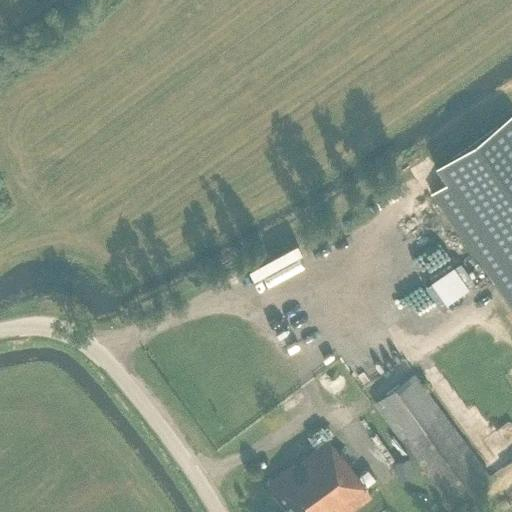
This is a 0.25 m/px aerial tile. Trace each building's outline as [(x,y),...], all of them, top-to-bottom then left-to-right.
[(511,114),(435,168),(446,183),(431,194),(511,309),(511,114)] [(266,272),(328,243),(322,231),(309,238),(305,229),(257,252),(266,272)] [(390,297),(412,329),(487,277),(465,245),(390,297)] [(271,360),(285,353),(276,338),(263,346),(271,360)] [(433,480),(444,498),(449,505),(488,475),(413,374),(374,403),(433,480)] [(348,511),(370,495),(328,439),(287,469),(266,484),(287,511),(348,511)] [(408,459),(394,464),(397,476),(412,471),(408,459)]
